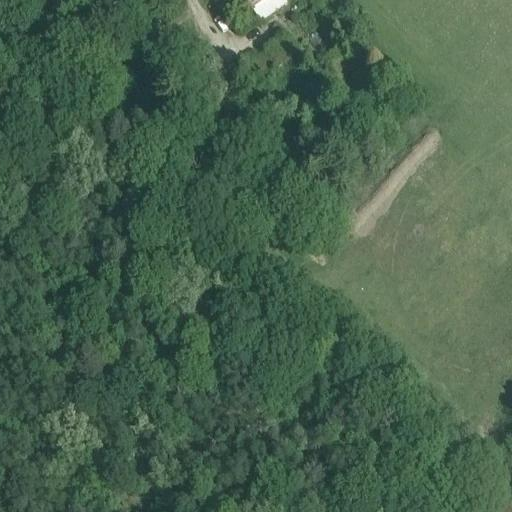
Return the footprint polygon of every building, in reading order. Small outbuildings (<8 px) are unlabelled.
[(270,0),(243,0),(252,12),(270,0)] [(187,45),(176,39),(172,46),(183,52),(187,45)] [(266,77),(273,72),(296,56),(285,40),(255,61),(266,77)] [(203,70),(206,54),(193,52),(190,67),(203,70)] [(139,90),(151,74),(132,61),(121,77),(139,90)] [(189,84),(166,69),(161,77),(184,92),(189,84)] [(275,92),(258,74),(248,84),(264,101),(275,92)] [(378,124),(374,117),(363,123),(367,130),(378,124)] [(304,162),(309,146),(291,140),(288,139),(281,163),(302,169),(304,162)]
